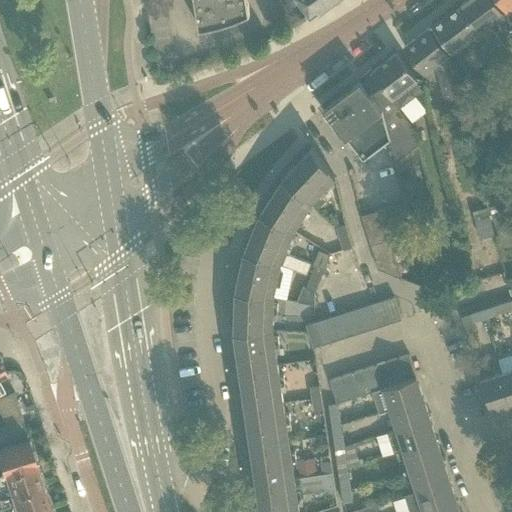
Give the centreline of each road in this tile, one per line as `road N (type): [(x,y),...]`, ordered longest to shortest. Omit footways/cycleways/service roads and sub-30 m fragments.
road 1 (residential): [(200,505),(210,496),(217,433),(205,312),(215,252)]
road 2 (primary): [(153,458),(115,225)]
road 3 (tertiary): [(209,131),(395,0)]
road 4 (primary): [(73,339),(125,511)]
road 5 (residential): [(73,339),(61,404),(97,511)]
road 6 (tertiary): [(115,225),(190,163),(209,131)]
road 7 (residential): [(459,442),(421,328)]
